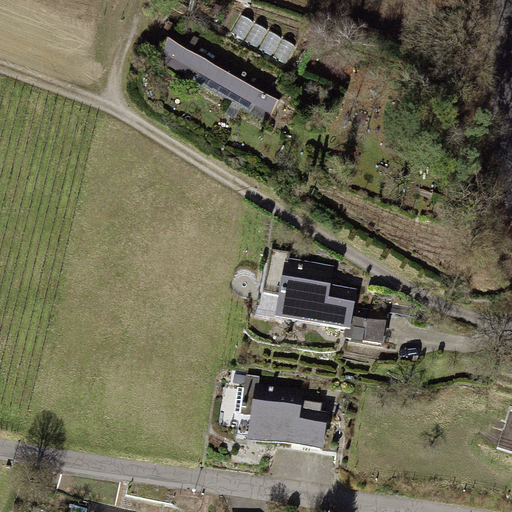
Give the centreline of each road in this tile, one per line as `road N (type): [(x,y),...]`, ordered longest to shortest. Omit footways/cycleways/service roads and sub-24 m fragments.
road 1 (residential): [(511,330),(481,327),(257,183),(126,114),(0,64)]
road 2 (residential): [(423,511),(0,447)]
road 3 (unclassified): [(511,152),(510,0)]
